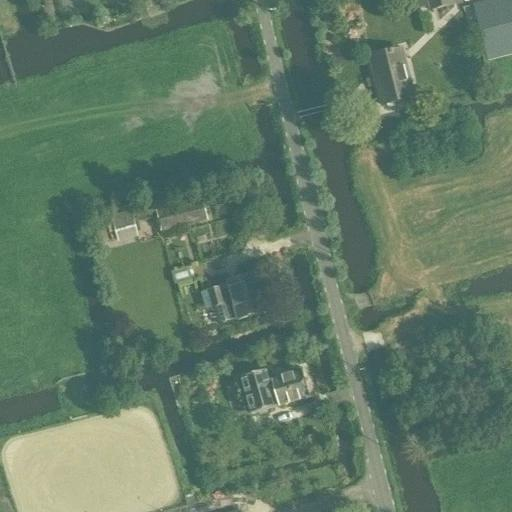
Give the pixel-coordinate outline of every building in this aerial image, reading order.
[(426,0),(430,11),(454,5),(452,0),(426,0)] [(488,62),(511,56),(511,0),(499,0),(474,7),(488,62)] [(383,107),(414,99),(402,51),(371,59),(383,107)] [(161,233),(209,222),(204,201),(156,212),(161,233)] [(112,222),(118,245),(139,240),(132,217),(112,222)] [(222,289),(210,292),(214,309),(217,308),(222,324),(237,320),(237,322),(267,313),(257,276),(228,285),(229,291),(223,292),(222,289)] [(130,342),(120,349),(128,359),(137,353),(130,342)] [(270,372),(235,381),(246,417),(257,414),(261,417),(268,415),(270,411),(279,408),(309,400),(302,373),(272,381),(270,372)] [(302,440),(306,457),(320,453),(316,437),(302,440)]
